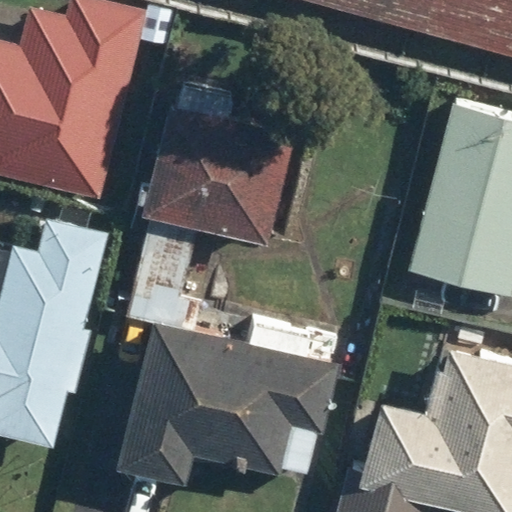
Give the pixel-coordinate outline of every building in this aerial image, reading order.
[(0,173),(96,197),(143,4),(128,0),(58,0),(54,16),(24,9),(18,35),(0,30),(0,173)] [(511,0),(327,0),(511,50),(511,0)] [(294,126),(159,91),(129,203),(146,207),(201,221),(265,238),(294,126)] [(511,111),(445,95),(403,263),(506,289),(511,267),(511,111)] [(77,325),(102,225),(45,210),(37,243),(8,236),(0,267),(0,425),(48,437),(63,376),(75,379),(88,327),(77,325)] [(189,330),(147,319),(112,454),(182,473),(188,449),(297,477),(331,348),(296,339),(299,325),(243,310),(238,331),(192,319),(189,330)] [(424,414),(365,398),(332,511),(426,511),(431,499),(478,511),(506,511),(511,492),(511,359),(445,341),(424,414)]
